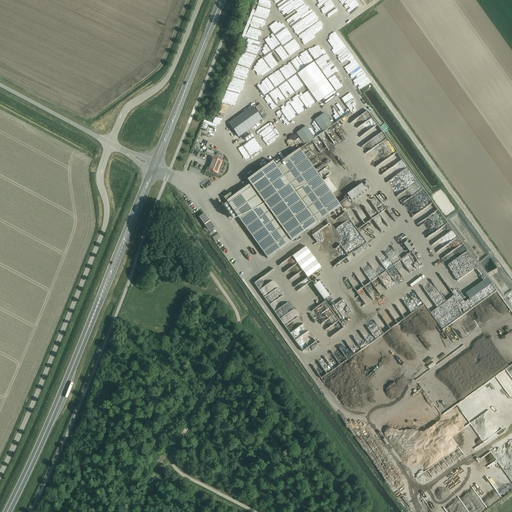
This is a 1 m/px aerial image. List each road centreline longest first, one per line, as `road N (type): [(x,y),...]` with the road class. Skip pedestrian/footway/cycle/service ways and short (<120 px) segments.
road 1 (trunk): [(7,511),(153,166)]
road 2 (unclassified): [(0,467),(102,230),(99,172),(110,143)]
road 3 (trunk): [(153,166),(221,0)]
road 4 (unclassified): [(110,143),(127,108),(173,68),(201,0)]
road 5 (unknown): [(198,190),(215,189),(241,169),(223,137),(250,84)]
road 6 (unclassified): [(110,143),(0,84)]
